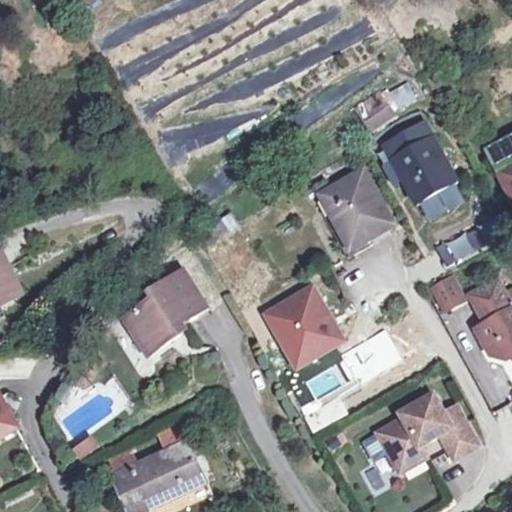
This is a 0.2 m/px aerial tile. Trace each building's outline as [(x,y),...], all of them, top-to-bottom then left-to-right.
[(432,91),(445,85),(447,83),(438,68),(423,75),(432,91)] [(399,107),(417,98),(408,84),(391,95),(399,107)] [(373,129),(393,115),(379,94),(358,108),(373,129)] [(425,122),(380,147),(412,210),(456,185),(425,122)] [(511,138),(489,150),(511,192),(511,138)] [(345,249),(349,256),(373,241),(369,236),(393,222),(363,170),(324,193),(354,244),(345,249)] [(447,243),(456,259),(500,233),(491,218),(447,243)] [(0,302),(19,293),(2,262),(0,262),(0,302)] [(183,271),(152,292),(155,298),(125,318),(150,356),(181,335),(177,329),(208,308),(183,271)] [(452,273),(435,283),(447,304),(464,295),(452,273)] [(511,296),(501,276),(472,292),(483,312),(489,309),(494,317),(488,320),(478,326),(493,353),(509,357),(511,355),(511,296)] [(314,285),(267,313),(289,349),(309,338),(319,355),(347,339),(314,285)] [(489,309),(483,312),(488,320),(494,317),(489,309)] [(309,338),(289,349),(300,367),(319,355),(309,338)] [(402,417),(376,432),(394,465),(421,449),(419,445),(439,434),(453,459),(477,446),(455,405),(443,412),(434,394),(400,412),(402,417)] [(0,434),(16,425),(0,396),(0,434)] [(493,411),(504,431),(511,427),(511,411),(508,403),(493,411)] [(157,434),(166,452),(189,442),(180,424),(157,434)] [(78,457),(99,448),(94,435),(72,444),(78,457)] [(140,464),(115,475),(131,511),(142,511),(208,482),(189,442),(166,452),(140,464)] [(115,475),(140,464),(132,446),(108,457),(115,475)] [(421,449),(394,465),(398,471),(425,456),(421,449)]
